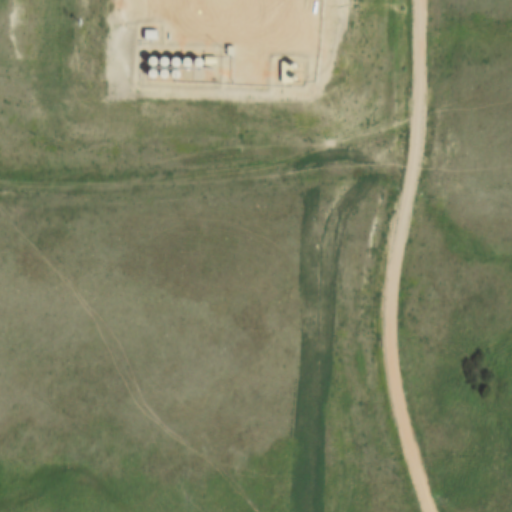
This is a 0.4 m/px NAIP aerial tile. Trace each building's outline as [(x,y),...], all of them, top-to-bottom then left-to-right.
[(155,58),(153,58),(152,58),(151,58),(149,57),(149,56),(148,55),(148,53),(149,52),(150,51),(151,50),(152,50),(154,50),(155,51),(156,52),(157,53),(157,54),(156,56),(156,57),(155,58)] [(165,58),(164,59),(163,59),(161,58),(160,57),(159,56),(159,55),(159,54),(159,52),(160,51),(162,50),(163,50),(164,50),(166,51),(167,52),(167,53),(167,55),(167,56),(166,57),(165,58)] [(190,59),(189,60),(188,60),(186,59),(185,58),(184,57),(184,56),(184,55),(184,53),(185,52),(187,51),(188,51),(189,51),(191,52),(192,53),(192,54),(192,56),(192,57),(191,58),(190,59)] [(202,59),(200,60),(199,60),(198,59),(196,59),(196,58),(195,56),(195,55),(196,54),(197,52),(198,52),(199,51),(201,52),(202,52),(203,53),(204,54),(204,56),(203,57),(203,58),(202,59)] [(179,60),(178,60),(176,60),(175,60),(174,59),(173,58),(172,56),(172,55),(173,54),(174,53),(175,52),(176,52),(178,52),(179,52),(180,53),(181,55),(181,56),(181,57),(180,59),(179,60)] [(283,78),(283,58),(295,58),(295,78),(283,78)] [(155,72),(154,73),(152,73),(151,72),(150,71),(149,70),(148,69),(148,68),(149,66),(150,65),(151,64),(152,64),(154,64),(155,65),(156,66),(157,67),(157,69),(157,70),(156,71),(155,72)] [(167,72),(166,72),(164,72),(163,72),(162,71),(161,70),(160,68),(160,67),(161,66),(162,65),(163,64),(164,64),(166,64),(167,64),(168,65),(169,67),(169,68),(169,70),(168,71),(167,72)] [(179,72),(177,73),(176,73),(175,72),(173,71),(173,70),(172,69),(172,68),(173,66),(174,65),(175,64),(176,64),(178,64),(179,65),(180,66),(181,67),(181,69),(180,70),(180,71),(179,72)] [(191,72),(190,73),(188,73),(187,72),(186,72),(185,71),(184,69),(184,68),(185,67),(186,65),(187,65),(188,64),(190,65),(191,65),(192,66),(193,67),(193,69),(193,70),(192,71),(191,72)] [(203,73),(201,73),(200,73),(199,73),(197,72),(197,71),(196,70),(196,68),(197,67),(198,66),(199,65),(200,65),(202,65),(203,66),(204,67),(205,68),(205,69),(204,71),(204,72),(203,73)]
